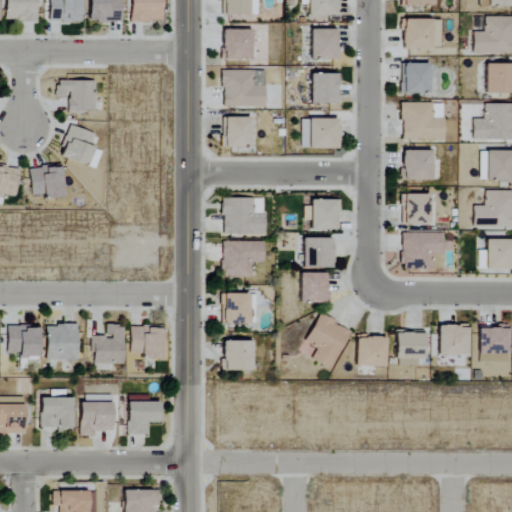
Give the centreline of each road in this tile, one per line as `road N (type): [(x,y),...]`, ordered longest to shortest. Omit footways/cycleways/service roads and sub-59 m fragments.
road 1 (tertiary): [(185,511),(187,0)]
road 2 (residential): [(511,465),(185,464)]
road 3 (residential): [(367,0),(365,259),(375,288)]
road 4 (residential): [(188,53),(0,51)]
road 5 (residential): [(185,294),(0,293)]
road 6 (residential): [(185,464),(0,465)]
road 7 (residential): [(366,174),(186,174)]
road 8 (residential): [(511,294),(375,288)]
